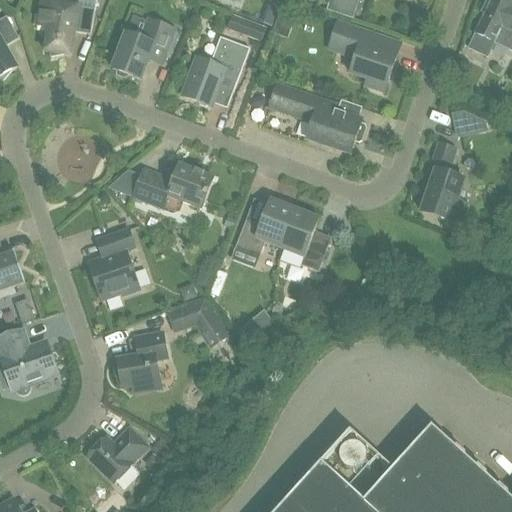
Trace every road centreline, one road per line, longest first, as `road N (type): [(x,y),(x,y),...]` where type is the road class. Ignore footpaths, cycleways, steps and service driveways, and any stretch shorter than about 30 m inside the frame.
road 1 (residential): [(0,467),(79,420),(94,390),(88,349),(17,155),(16,120),(33,96),(78,90),(373,195),(390,187),(398,171),(455,0)]
road 2 (unclassified): [(337,383),(224,511)]
